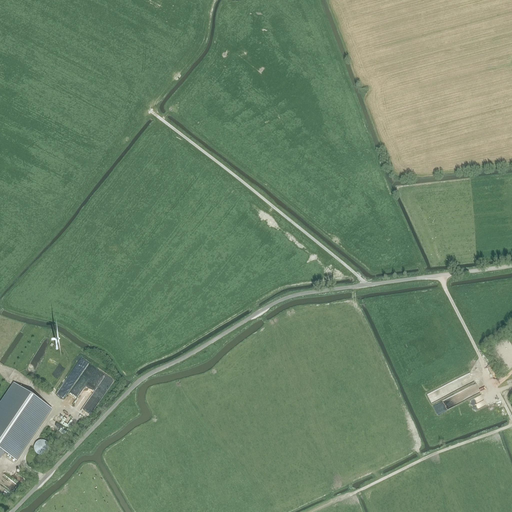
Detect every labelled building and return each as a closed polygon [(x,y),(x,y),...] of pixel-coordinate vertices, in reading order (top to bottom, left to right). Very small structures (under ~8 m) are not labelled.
[(78,366),(85,370),(89,362),(82,358),(78,366)] [(14,384),(0,404),(0,458),(4,452),(16,461),(39,427),(51,409),(14,384)] [(432,403),(438,401),(434,392),(428,394),(432,403)] [(473,400),(478,410),(488,405),(483,394),(473,400)] [(438,414),(443,412),(438,403),(434,405),(438,414)] [(60,422),(64,416),(59,413),(55,419),(60,422)] [(44,456),(45,455),(46,455),(47,454),(48,453),(49,452),(49,451),(49,450),(50,449),(50,448),(50,447),(49,446),(49,445),(48,444),(48,443),(47,443),(47,442),(46,442),(45,441),(44,441),(43,441),(42,440),(41,440),(40,441),(39,441),(38,441),(37,442),(36,443),(35,444),(35,445),(34,446),(34,447),(34,448),(34,449),(34,450),(35,451),(35,452),(36,453),(37,454),(37,455),(38,455),(39,456),(40,456),(41,456),(42,456),(43,456),(44,456)]
